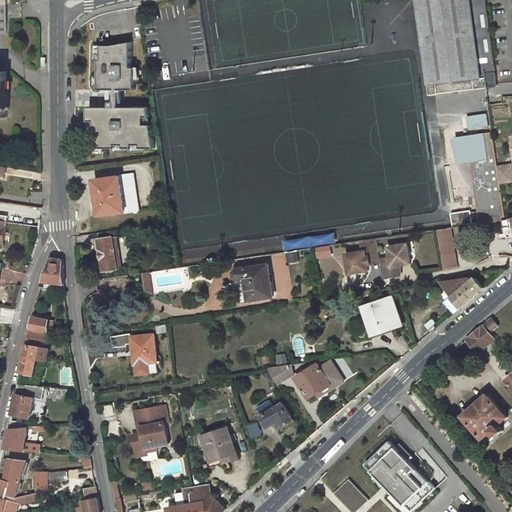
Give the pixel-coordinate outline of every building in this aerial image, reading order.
[(488,0),(418,0),(429,95),(440,94),(439,85),(450,84),(451,91),(498,86),(488,0)] [(135,91),(135,69),(131,69),(131,43),(111,47),(102,47),(102,62),(100,62),(99,91),(135,91)] [(119,109),(119,91),(106,91),(106,109),(110,109),(110,103),(116,103),(116,109),(119,109)] [(154,150),(148,109),(119,109),(116,109),(116,103),(110,103),(110,109),(106,109),(89,109),(89,127),(95,127),(95,150),(154,150)] [(489,114),(469,115),(470,129),(490,128),(489,114)] [(491,151),(479,153),(481,169),(485,168),(488,189),(484,190),(486,210),(481,211),(480,208),(463,210),(466,226),(500,221),(491,151)] [(119,177),(94,181),(99,215),(125,211),(125,213),(138,211),(133,173),(119,175),(119,177)] [(8,203),(0,201),(0,245),(3,246),(8,203)] [(454,228),(440,230),(447,269),(460,267),(454,228)] [(112,236),(98,238),(103,271),(117,268),(112,236)] [(397,266),(411,264),(408,244),(390,247),(391,258),(381,259),(381,263),(383,279),(388,278),(398,276),(397,266)] [(287,251),(288,261),(298,259),(296,250),(287,251)] [(349,273),(368,270),(368,265),(371,264),(370,258),(369,252),(347,255),(349,273)] [(62,259),(54,258),(50,262),(44,282),(66,285),(65,263),(62,259)] [(274,296),(269,264),(238,269),(235,270),(234,273),(235,275),(237,277),(239,278),(243,301),(274,296)] [(146,292),(155,292),(153,273),(145,273),(146,292)] [(486,288),(475,276),(443,281),(455,295),(453,297),(462,308),(486,288)] [(453,297),(447,302),(456,313),(462,308),(453,297)] [(393,298),(367,306),(376,333),(402,325),(393,298)] [(50,320),(33,317),(31,328),(43,330),(48,330),(50,320)] [(495,332),(503,326),(496,317),(488,323),(495,332)] [(469,339),(480,352),(497,338),(486,324),(469,339)] [(43,330),(31,328),(21,372),(34,375),(40,348),(36,348),(37,343),(40,344),(43,330)] [(155,337),(132,337),(134,375),(156,374),(155,337)] [(287,353),(276,355),(278,364),(289,362),(287,353)] [(349,381),(336,360),(323,368),(320,363),(298,377),(310,398),(319,393),(322,398),(349,381)] [(281,387),(298,377),(291,365),(269,369),(281,387)] [(42,387),(18,385),(12,415),(30,418),(34,399),(40,400),(42,387)] [(489,395),(465,417),(484,440),(493,433),(498,438),(505,432),(501,426),(510,418),(489,395)] [(271,400),(258,408),(270,427),(275,423),(278,428),(284,425),(294,419),(284,402),(275,407),(271,400)] [(166,406),(144,410),(145,419),(153,417),(155,425),(141,428),(143,435),(134,436),(137,452),(146,450),(147,453),(158,451),(158,447),(170,444),(165,423),(169,422),(166,406)] [(144,410),(138,411),(141,428),(155,425),(153,417),(145,419),(144,410)] [(259,420),(249,424),(254,438),(264,434),(259,420)] [(23,423),(11,421),(9,429),(22,428),(23,423)] [(22,428),(9,429),(5,449),(22,451),(26,428),(22,428)] [(229,428),(203,437),(212,463),(228,458),(230,463),(240,459),(229,428)] [(392,441),(380,453),(386,459),(398,448),(392,441)] [(380,453),(367,465),(411,511),(412,511),(425,500),(419,494),(431,482),(398,448),(386,459),(380,453)] [(25,461),(3,456),(0,467),(0,499),(6,500),(7,497),(15,498),(25,461)] [(83,457),(84,467),(93,466),(92,456),(83,457)] [(66,472),(49,475),(51,483),(67,481),(66,472)] [(47,473),(37,474),(37,493),(47,493),(47,473)] [(329,497),(337,507),(345,501),(354,511),(356,511),(371,500),(351,477),(329,497)] [(437,489),(431,482),(419,494),(425,500),(437,489)] [(169,511),(225,511),(228,509),(216,496),(213,497),(210,483),(182,488),(185,504),(169,507),(169,511)] [(100,511),(97,498),(85,500),(86,507),(78,508),(78,511),(100,511)] [(6,500),(0,499),(0,511),(10,511),(13,502),(6,500)]
